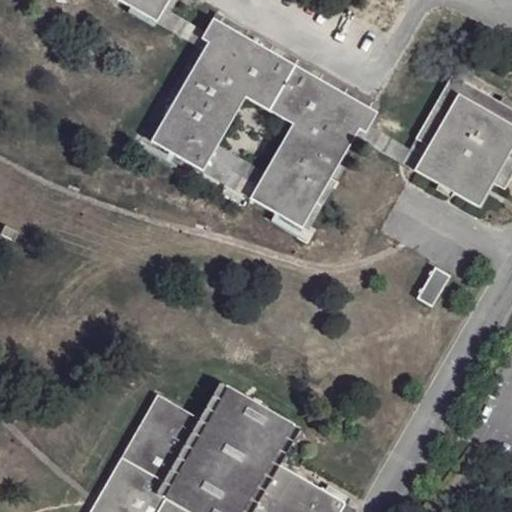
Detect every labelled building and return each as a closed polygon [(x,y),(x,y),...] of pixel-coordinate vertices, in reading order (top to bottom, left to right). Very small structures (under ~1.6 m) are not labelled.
[(115,0),(155,22),(164,8),(168,0),(115,0)] [(201,39),(204,32),(171,12),(164,8),(155,22),(195,46),(201,39)] [(299,229),(357,130),(363,134),(368,126),(375,114),(212,20),(204,32),(201,39),(207,44),(151,142),(201,172),(216,146),(244,97),(292,125),(264,173),(249,199),(299,229)] [(477,208),(491,184),(504,191),(511,176),(511,110),(452,76),(410,151),(422,157),(413,172),(477,208)] [(410,151),(368,126),(363,134),(359,141),(413,172),(422,157),(410,151)] [(126,160),(111,132),(93,141),(108,169),(126,160)] [(264,173),(216,146),(201,172),(249,199),(264,173)] [(448,277),(435,269),(418,299),(431,307),(448,277)] [(289,424),(229,389),(206,428),(165,499),(187,511),(238,511),(267,460),(289,424)] [(89,511),(157,511),(165,499),(206,428),(156,399),(89,511)] [(339,511),(344,504),(267,460),(238,511),(187,511),(165,499),(157,511),(339,511)]
